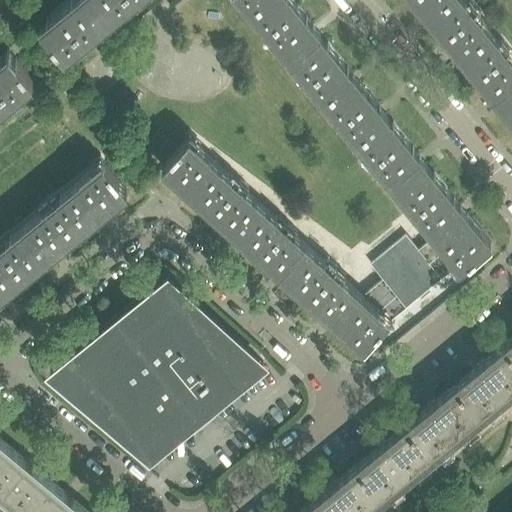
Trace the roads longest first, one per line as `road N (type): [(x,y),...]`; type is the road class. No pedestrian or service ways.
road 1 (residential): [(0,362),(151,235),(174,238),(358,403)]
road 2 (residential): [(356,0),(511,191)]
road 3 (residential): [(165,511),(0,376)]
road 4 (residential): [(511,279),(358,403)]
road 5 (residential): [(358,403),(217,511)]
